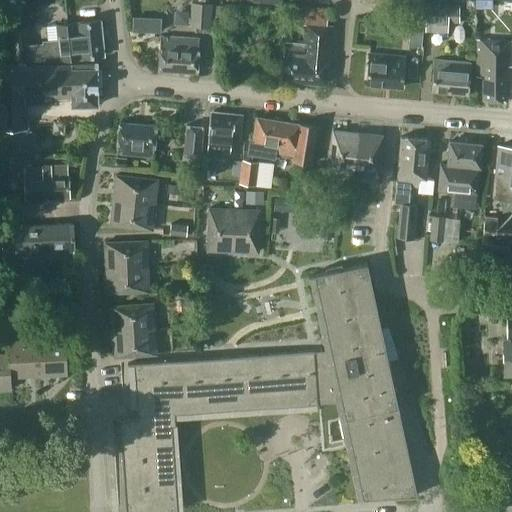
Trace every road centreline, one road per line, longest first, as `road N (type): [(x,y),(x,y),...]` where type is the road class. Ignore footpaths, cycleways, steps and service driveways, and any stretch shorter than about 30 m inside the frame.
road 1 (residential): [(98,511),(83,207),(99,129),(123,78)]
road 2 (unknown): [(394,113),(378,259),(383,271),(419,290),(431,315),(446,511)]
road 3 (residential): [(333,108),(163,90),(123,78)]
road 4 (residential): [(511,123),(333,108)]
